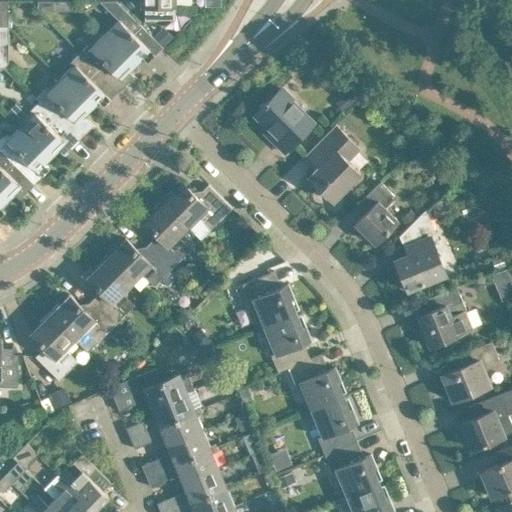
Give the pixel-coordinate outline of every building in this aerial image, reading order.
[(0,0),(0,25),(8,26),(8,0),(0,0)] [(53,0),(37,0),(38,10),(54,10),(53,0)] [(148,63),(163,47),(116,0),(99,0),(118,20),(105,34),(134,64),(142,57),(148,63)] [(140,0),(141,5),(145,5),(145,19),(175,19),(175,0),(140,0)] [(0,41),(8,42),(8,26),(0,25),(0,41)] [(128,71),(134,64),(105,34),(94,44),(91,42),(80,53),(119,91),(134,77),(128,71)] [(104,106),(119,91),(80,53),(69,64),(71,67),(61,77),(91,108),(98,101),(104,106)] [(358,90),(373,77),(365,69),(351,81),(358,90)] [(84,115),(91,108),(61,77),(49,88),(47,86),(35,97),(40,101),(78,140),(93,125),(84,115)] [(277,136),(273,140),(285,152),(314,122),(280,88),(255,114),(277,136)] [(63,155),(78,140),(40,101),(29,112),(31,114),(20,126),(51,156),(57,149),(63,155)] [(359,148),(337,125),(308,154),(319,166),(309,176),(333,200),(360,172),(347,160),(359,148)] [(44,163),(51,156),(20,126),(10,136),(7,134),(0,140),(0,149),(34,184),(49,168),(44,163)] [(19,199),(34,184),(0,149),(0,194),(6,200),(14,193),(19,199)] [(232,206),(211,185),(198,197),(182,181),(173,190),(171,188),(160,199),(187,225),(197,215),(202,220),(211,211),(219,219),(232,206)] [(396,197),(380,181),(357,204),(365,213),(355,223),(375,242),(398,220),(385,207),(396,197)] [(187,225),(160,199),(151,208),(153,210),(143,220),(159,236),(151,245),(172,265),(181,256),(174,248),(182,240),(177,235),(187,225)] [(439,242),(425,209),(399,236),(407,255),(395,259),(407,289),(446,273),(434,244),(439,242)] [(172,265),(151,245),(141,254),(125,238),(116,247),(114,245),(105,255),(131,281),(141,271),(154,283),(172,265)] [(511,251),(503,255),(511,276),(511,251)] [(131,281),(105,255),(95,264),(96,266),(87,276),(103,292),(94,301),(115,322),(125,312),(117,305),(126,296),(121,291),(131,281)] [(271,272),(242,284),(249,301),(260,328),(267,325),(300,311),(288,284),(277,288),(271,272)] [(474,327),(456,286),(424,299),(429,311),(418,316),(430,345),(474,327)] [(477,295),(488,307),(496,299),(486,287),(477,295)] [(115,322),(94,301),(85,310),(69,294),(59,303),(58,301),(47,312),(74,338),(85,327),(90,332),(99,323),(106,331),(115,322)] [(311,339),(300,311),(267,325),(278,352),(271,355),(278,372),(289,367),(306,360),(300,344),(311,339)] [(74,338),(47,312),(38,321),(40,322),(31,332),(47,348),(38,358),(58,379),(69,368),(61,361),(69,352),(64,347),(74,338)] [(501,363),(492,340),(451,357),(456,368),(442,374),(452,400),(490,384),(484,370),(501,363)] [(1,355),(1,343),(0,343),(0,386),(18,387),(18,355),(1,355)] [(318,355),(306,360),(289,367),(295,384),(303,381),(314,408),(346,394),(335,366),(324,371),(318,355)] [(151,407),(187,392),(193,389),(186,372),(180,374),(180,373),(161,380),(156,368),(109,387),(119,410),(148,398),(151,407)] [(511,412),(511,388),(468,406),(473,417),(462,422),(472,448),(511,431),(511,423),(508,414),(511,412)] [(130,438),(201,409),(193,389),(187,392),(151,407),(155,415),(126,427),(130,438)] [(358,422),(346,394),(314,408),(325,435),(318,438),(324,455),(353,442),(347,426),(358,422)] [(202,412),(201,409),(130,438),(135,448),(163,436),(167,445),(203,429),(197,414),(202,412)] [(146,476),(217,447),(215,443),(209,445),(203,429),(167,445),(170,453),(142,465),(146,476)] [(23,461),(34,450),(27,442),(16,453),(23,461)] [(360,458),(353,442),(324,455),(331,472),(339,469),(350,495),(382,481),(371,454),(360,458)] [(511,444),(496,451),(501,462),(482,470),(492,496),(511,487),(511,444)] [(182,482),(218,467),(212,452),(218,449),(217,447),(146,476),(150,486),(179,474),(182,482)] [(103,491),(111,482),(83,453),(74,462),(82,470),(75,477),(65,467),(58,474),(95,511),(109,497),(103,491)] [(12,483),(26,469),(18,461),(5,475),(12,483)] [(160,511),(165,511),(232,484),(230,480),(225,483),(218,467),(182,482),(186,491),(157,503),(160,511)] [(68,511),(94,511),(95,511),(58,474),(44,487),(55,498),(68,511)] [(0,489),(3,492),(12,483),(5,475),(0,479),(0,489)] [(386,511),(394,509),(382,481),(350,495),(356,511),(386,511)] [(194,511),(217,511),(234,505),(228,489),(233,487),(232,484),(165,511),(193,511),(195,511),(194,511)] [(41,511),(68,511),(55,498),(47,505),(37,495),(30,501),(41,511)] [(41,511),(30,501),(24,508),(27,511),(41,511)]
